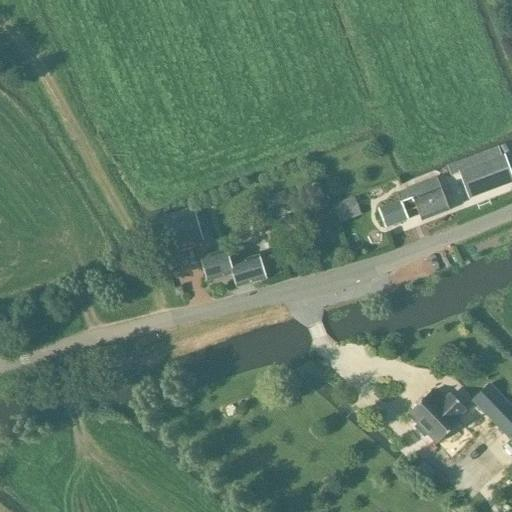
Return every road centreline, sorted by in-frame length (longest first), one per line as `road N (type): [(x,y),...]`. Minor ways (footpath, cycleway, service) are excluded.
road 1 (unclassified): [(511,218),(349,278),(0,369)]
road 2 (track): [(46,221),(82,272),(101,337)]
